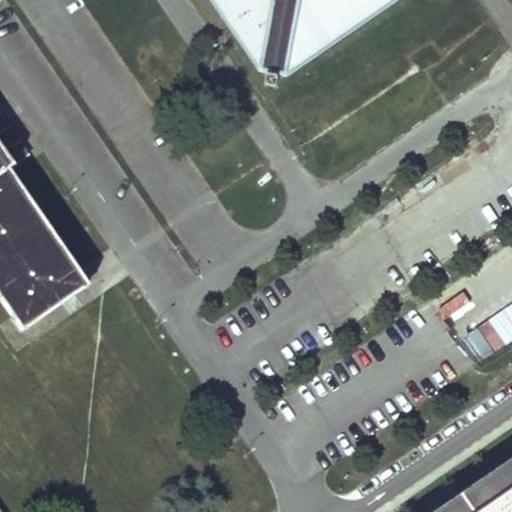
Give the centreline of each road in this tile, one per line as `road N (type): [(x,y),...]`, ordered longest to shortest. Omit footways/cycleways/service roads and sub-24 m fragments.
road 1 (residential): [(176,0),(318,211)]
road 2 (residential): [(342,511),(511,395)]
